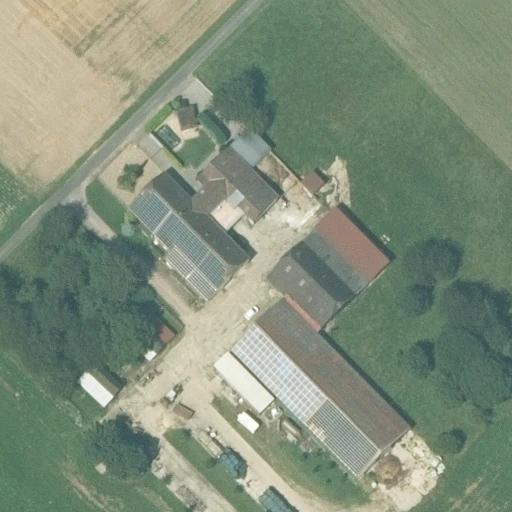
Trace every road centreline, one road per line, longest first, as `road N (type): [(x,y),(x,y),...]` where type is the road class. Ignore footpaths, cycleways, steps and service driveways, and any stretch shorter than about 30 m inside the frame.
road 1 (unclassified): [(0,260),(259,0)]
road 2 (track): [(64,195),(211,332),(157,388)]
